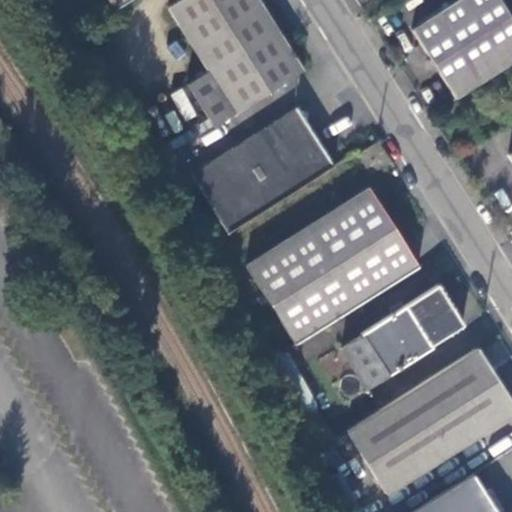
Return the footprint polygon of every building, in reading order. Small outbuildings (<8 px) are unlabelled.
[(110,0),(117,9),(130,0),(110,0)] [(184,86),(209,128),(301,70),(256,0),(177,0),(168,6),(208,70),(184,86)] [(457,0),(411,29),(453,96),(511,59),(511,20),(499,0),(457,0)] [(187,178),(223,236),(330,169),(301,123),(305,114),(292,112),(187,178)] [(389,161),(377,142),(359,154),(370,173),(389,161)] [(292,346),(416,268),(364,189),(242,267),(292,346)] [(342,347),(367,386),(431,347),(430,346),(462,325),(437,285),(361,332),(362,335),(342,347)] [(511,414),(511,402),(477,348),(346,431),(387,494),(511,414)] [(283,352),(264,364),(295,424),(296,423),(313,412),(283,352)] [(313,412),(296,423),(313,453),(323,446),(334,439),(317,410),(313,412)] [(313,453),(311,454),(339,511),(357,511),(323,446),(313,453)] [(497,511),(471,471),(406,511),(497,511)]
